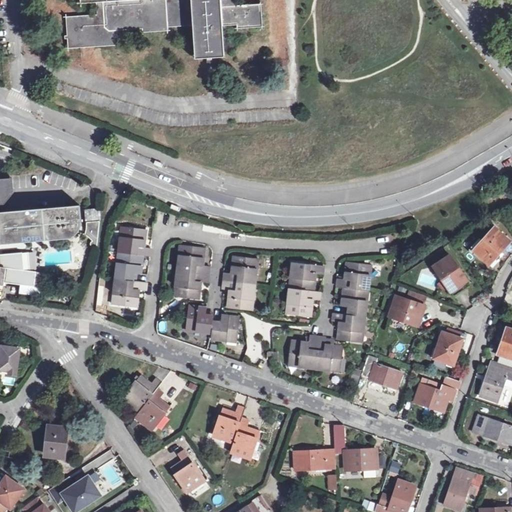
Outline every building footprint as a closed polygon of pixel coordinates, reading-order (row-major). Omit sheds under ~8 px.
[(85,0),(85,3),(98,2),(99,15),(67,17),(69,48),(88,47),(120,45),(119,30),(144,29),(144,33),(169,31),(169,27),(194,25),(192,0),(85,0)] [(192,0),(194,25),(196,59),(208,58),(209,73),(216,72),(215,57),(226,57),(224,26),(238,25),(238,29),(263,27),(262,4),(237,6),(236,0),(192,0)] [(164,167),(166,163),(157,159),(155,163),(164,167)] [(0,205),(5,205),(14,193),(13,178),(0,179),(0,205)] [(173,202),(171,207),(180,211),(182,207),(173,202)] [(0,285),(4,286),(5,282),(31,287),(33,271),(28,271),(28,253),(0,254),(0,244),(72,239),(77,233),(80,231),(81,228),(80,206),(0,212),(0,285)] [(100,220),(100,209),(87,211),(87,221),(100,220)] [(93,247),(98,248),(100,222),(87,223),(87,226),(85,234),(88,236),(90,238),(93,241),(91,242),(91,244),(92,247),(93,247)] [(120,253),(124,253),(144,256),(151,256),(152,248),(145,247),(146,236),(147,230),(127,227),(126,237),(122,237),(120,253)] [(511,241),(495,227),(474,250),(490,265),(500,253),(511,241)] [(180,255),(179,271),(209,274),(210,266),(207,265),(204,265),(205,248),(185,246),(184,255),(180,255)] [(143,264),(144,256),(124,253),(123,263),(119,263),(117,279),(136,281),(137,273),(142,274),(143,264)] [(433,266),(450,290),(457,285),(458,287),(463,284),(468,280),(451,255),(433,266)] [(226,272),(225,281),(255,285),(257,269),(253,268),(254,258),(234,256),(233,264),(232,274),(226,272)] [(338,287),(345,288),(364,290),(368,290),(370,275),(366,274),(367,264),(348,262),(346,279),(339,278),(338,281),(338,287)] [(293,273),(291,288),(315,291),(317,274),(324,275),(325,270),(325,266),(298,263),(297,273),(293,273)] [(209,279),(209,274),(179,271),(177,287),(181,287),(180,297),(199,299),(202,282),(208,283),(209,279)] [(147,283),(136,281),(117,279),(115,295),(119,295),(118,305),(137,307),(139,295),(139,290),(146,291),(147,283)] [(253,300),(255,285),(225,281),(224,290),(230,291),(230,298),(229,308),(249,310),(250,300),(253,300)] [(322,292),(315,291),(291,288),(289,304),(293,305),(292,315),(312,317),(314,300),(321,300),(321,297),(322,292)] [(363,299),(364,290),(345,288),(344,296),(342,306),(346,307),(346,314),(365,316),(367,300),(363,299)] [(407,300),(424,305),(427,297),(410,291),(407,300)] [(398,296),(391,316),(417,325),(421,315),(422,316),(424,311),(425,306),(424,305),(407,300),(398,296)] [(213,339),(228,341),(228,337),(238,338),(241,318),(223,316),(222,321),(219,320),(215,320),(215,314),(207,313),(208,309),(203,308),(189,306),(186,326),(196,328),(196,332),(213,334),(213,339)] [(363,332),(365,316),(346,314),(335,313),(334,316),(334,321),(341,322),(339,339),(358,342),(359,332),(363,332)] [(497,362),(506,365),(511,366),(511,329),(507,328),(499,353),(500,354),(497,362)] [(460,348),(463,338),(443,332),(434,358),(454,365),(460,348)] [(314,368),(318,338),(313,337),(310,337),(309,343),(291,342),(289,361),(300,362),(299,366),(314,368)] [(318,338),(314,368),(331,370),(332,366),(341,367),(343,347),(326,346),(327,341),(327,339),(323,338),(318,338)] [(2,351),(0,350),(0,372),(0,373),(0,370),(17,372),(20,348),(3,346),(2,351)] [(379,359),(369,355),(362,375),(372,378),(371,380),(381,384),(397,389),(403,372),(377,364),(379,359)] [(504,371),(506,365),(497,362),(495,368),(504,371)] [(511,366),(506,365),(504,371),(495,368),(490,366),(480,396),(498,402),(507,377),(511,378),(511,366)] [(122,399),(140,412),(157,389),(161,382),(156,379),(149,389),(145,386),(148,381),(144,378),(140,375),(122,399)] [(447,403),(450,394),(456,396),(461,381),(447,376),(443,387),(446,388),(444,392),(421,384),(415,402),(444,412),(447,403)] [(160,391),(157,389),(140,412),(137,416),(153,428),(171,405),(163,399),(159,405),(156,403),(163,393),(160,391)] [(214,435),(234,442),(242,418),(245,409),(238,406),(235,417),(231,416),(233,410),(228,408),(224,407),(214,435)] [(494,439),(511,444),(511,426),(478,415),(472,431),(494,439)] [(249,420),(242,418),(234,442),(232,451),(251,458),(261,430),(255,428),(251,427),(249,433),(245,431),(249,420)] [(346,448),(345,425),(334,426),(336,449),(346,448)] [(46,454),(65,457),(67,430),(49,428),(46,454)] [(376,468),(378,468),(377,448),(363,449),(345,450),(346,470),(364,469),(365,477),(376,477),(376,468)] [(186,465),(183,467),(180,462),(171,467),(187,491),(205,479),(186,450),(179,454),(186,465)] [(295,452),(296,471),(336,468),(336,450),(329,450),(329,455),(327,455),(327,450),(312,451),(295,452)] [(401,464),(394,462),(391,470),(398,472),(401,464)] [(468,490),(473,492),(478,475),(459,469),(456,478),(454,477),(445,504),(462,510),(468,490)] [(337,487),(336,474),(327,475),(328,487),(337,487)] [(8,476),(0,487),(0,509),(3,511),(6,511),(10,507),(13,509),(26,490),(8,476)] [(70,476),(49,489),(55,499),(64,493),(68,498),(76,511),(102,495),(90,476),(76,485),(70,476)] [(376,511),(407,511),(416,488),(399,482),(390,509),(379,504),(376,511)] [(194,496),(206,491),(203,485),(192,491),(194,496)] [(64,493),(55,499),(59,504),(68,498),(64,493)] [(264,496),(261,496),(270,509),(272,508),(264,496)] [(44,505),(38,497),(24,507),(27,511),(51,511),(45,504),(44,505)] [(361,508),(373,511),(376,503),(364,499),(361,508)]
